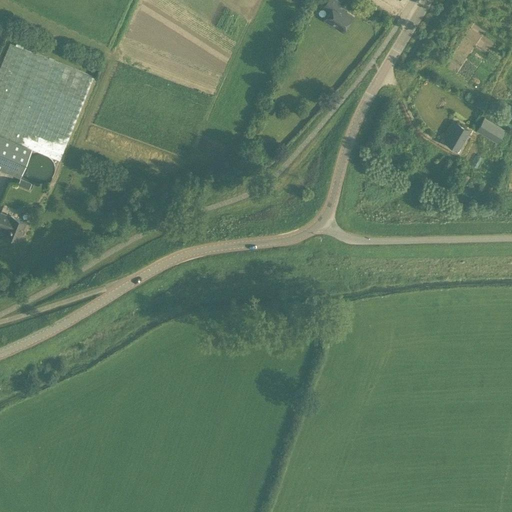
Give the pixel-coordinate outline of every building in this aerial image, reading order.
[(336,0),(327,0),(324,6),(330,10),(324,19),(342,31),(352,15),(341,8),(337,6),(339,2),(336,0)] [(59,159),(93,76),(9,42),(0,64),(0,167),(20,176),(31,148),(59,159)] [(497,142),(504,130),(484,118),(477,130),(497,142)] [(450,133),(449,132),(444,141),(458,149),(470,129),(457,122),(450,133)] [(39,182),(41,182),(44,181),(46,180),(47,179),(49,178),(51,176),(53,173),(53,171),(54,169),(54,166),(53,163),(52,162),(51,159),(50,158),(48,157),(47,156),(45,155),(42,154),(39,154),(37,154),(35,154),(34,155),(32,156),(30,158),(29,160),(28,161),(27,163),(26,165),(26,168),(27,171),(27,173),(29,175),(30,178),(33,180),(35,181),(37,181),(39,182)] [(29,189),(31,183),(20,178),(18,185),(29,189)] [(23,228),(26,221),(10,215),(10,216),(0,212),(0,226),(5,228),(3,234),(8,236),(8,238),(12,239),(13,238),(18,240),(21,234),(23,233),(24,230),(23,228)]
